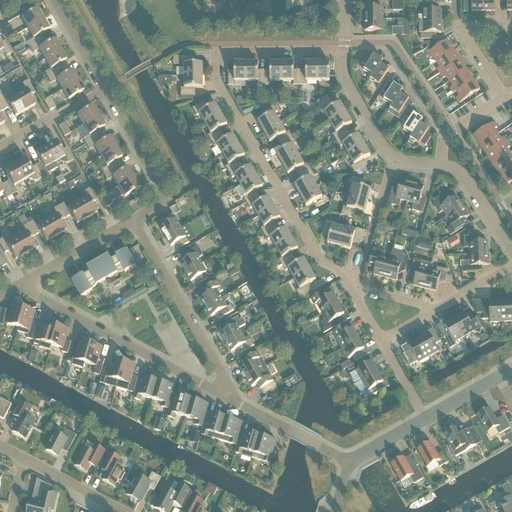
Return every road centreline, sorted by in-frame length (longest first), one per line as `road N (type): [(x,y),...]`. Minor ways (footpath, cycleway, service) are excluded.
road 1 (residential): [(344,51),(217,52),(217,84),(321,262),(350,285)]
road 2 (residential): [(230,398),(19,285)]
road 3 (residential): [(230,398),(135,219)]
road 4 (residential): [(103,91),(165,201),(135,219)]
road 5 (residential): [(348,461),(230,398)]
road 6 (residential): [(135,219),(19,285)]
road 7 (residential): [(350,285),(392,159)]
road 8 (residential): [(392,159),(346,84),(344,51)]
